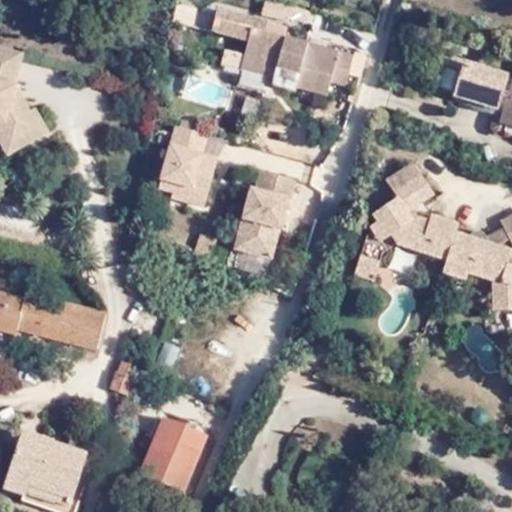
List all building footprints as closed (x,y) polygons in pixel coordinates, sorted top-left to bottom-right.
[(342,79),(351,51),(262,26),(264,17),(212,5),(207,28),(245,37),(241,51),(278,62),(275,73),(273,79),(292,84),(296,73),(327,82),(329,76),(342,79)] [(439,38),(464,45),(468,31),(443,24),(439,38)] [(19,50),(0,45),(0,117),(6,119),(24,144),(49,129),(34,105),(28,109),(12,82),(19,50)] [(237,61),(275,73),(278,62),(241,51),(237,61)] [(494,98),(504,67),(464,54),(455,85),(494,98)] [(323,92),(327,82),(296,73),(292,84),(323,92)] [(511,122),(511,89),(505,88),(501,102),(507,104),(504,114),(497,112),(492,129),(509,134),(511,128),(511,122)] [(203,154),(207,134),(176,126),(163,178),(176,183),(174,191),(173,197),(205,206),(216,166),(201,162),(203,154)] [(218,158),(203,154),(201,162),(216,166),(218,158)] [(388,184),(395,196),(423,178),(415,166),(388,184)] [(281,232),(297,180),(263,170),(257,192),(252,191),(235,249),(269,260),(279,232),(281,232)] [(160,187),(174,191),(176,183),(163,178),(160,187)] [(511,235),(509,238),(511,243),(501,249),(490,245),(489,242),(488,240),(486,236),(484,235),(481,235),(478,234),(474,236),(473,237),(471,239),(459,235),(461,228),(433,219),(432,223),(412,216),(410,215),(436,197),(423,178),(395,196),(399,202),(375,217),(380,226),(373,230),(375,234),(369,238),(361,262),(381,268),(385,256),(397,247),(449,263),(445,276),(468,283),(470,276),(495,284),(502,286),(503,314),(511,314),(511,235)] [(505,231),(488,240),(489,242),(490,245),(501,249),(511,243),(509,238),(511,235),(511,220),(502,225),(505,231)] [(201,233),(196,255),(209,258),(214,236),(201,233)] [(230,286),(237,267),(217,258),(208,278),(230,286)] [(381,268),(361,262),(356,277),(377,284),(381,268)] [(502,286),(495,284),(495,314),(503,314),(502,286)] [(19,327),(96,349),(104,314),(26,294),(25,299),(0,293),(0,327),(17,332),(19,327)] [(151,316),(122,308),(120,319),(148,327),(151,316)] [(121,362),(118,371),(116,371),(111,387),(132,394),(138,379),(133,377),(137,367),(121,362)] [(166,420),(165,423),(157,441),(143,476),(181,493),(205,436),(166,420)] [(157,441),(165,423),(159,420),(150,437),(157,441)] [(3,489),(23,495),(25,490),(75,508),(78,499),(71,497),(76,485),(86,455),(22,434),(3,489)] [(82,487),(76,485),(71,497),(78,499),(82,487)] [(25,490),(23,495),(22,502),(50,511),(73,511),(75,508),(25,490)]
